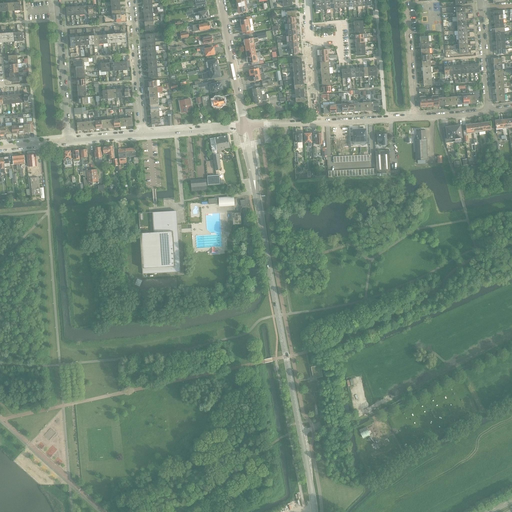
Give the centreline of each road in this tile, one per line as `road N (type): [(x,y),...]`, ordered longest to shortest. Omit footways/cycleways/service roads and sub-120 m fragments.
road 1 (tertiary): [(314,511),(255,187)]
road 2 (residential): [(68,141),(57,0)]
road 3 (residential): [(143,134),(132,0)]
road 4 (residential): [(243,126),(220,0)]
